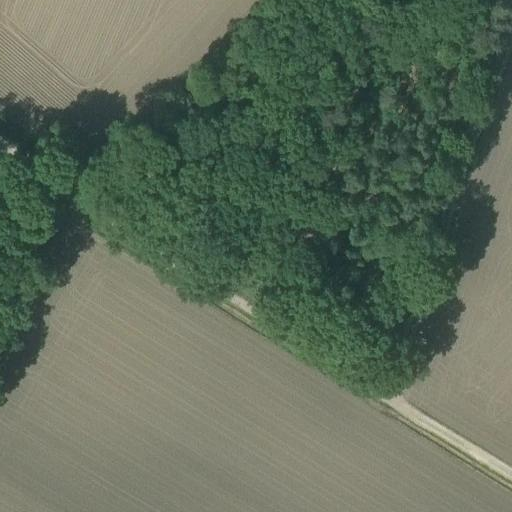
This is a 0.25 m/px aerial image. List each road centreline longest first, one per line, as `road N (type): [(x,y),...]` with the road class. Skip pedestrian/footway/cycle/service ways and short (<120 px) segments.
road 1 (track): [(511,476),(89,209),(0,132)]
road 2 (track): [(511,0),(457,141),(426,267),(378,391)]
